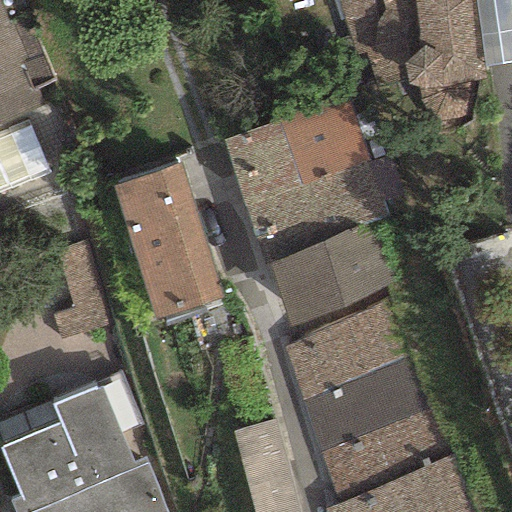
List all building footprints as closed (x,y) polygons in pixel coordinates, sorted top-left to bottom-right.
[(0,0),(0,124),(43,106),(36,88),(51,81),(16,0),(0,0)] [(336,0),(354,56),(366,54),(375,88),(408,82),(408,86),(417,88),(421,109),(437,121),(468,116),(471,81),(483,77),(472,0),(336,0)] [(222,141),(245,207),(366,166),(344,99),(222,141)] [(245,207),(255,238),(398,190),(387,159),(366,166),(245,207)] [(179,166),(112,186),(152,320),(219,300),(179,166)] [(408,219),(398,190),(255,238),(265,267),(266,267),(365,234),(408,219)] [(390,304),(365,234),(266,267),(291,339),(390,304)] [(408,356),(390,304),(291,339),(279,344),(296,400),(408,356)] [(429,410),(408,356),(296,400),(318,454),(429,410)] [(59,423),(0,446),(21,497),(7,503),(11,511),(166,511),(143,457),(130,462),(99,386),(52,405),(59,423)] [(449,460),(429,410),(318,454),(338,504),(449,460)] [(467,511),(449,460),(338,504),(320,511),(467,511)]
